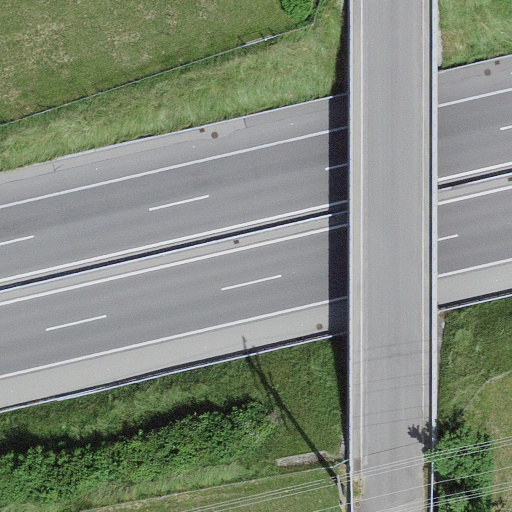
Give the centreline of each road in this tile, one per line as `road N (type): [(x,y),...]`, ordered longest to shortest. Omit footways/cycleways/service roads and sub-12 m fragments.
road 1 (motorway): [(0,338),(511,221)]
road 2 (motorway): [(511,124),(0,241)]
road 3 (residential): [(392,0),(390,511)]
